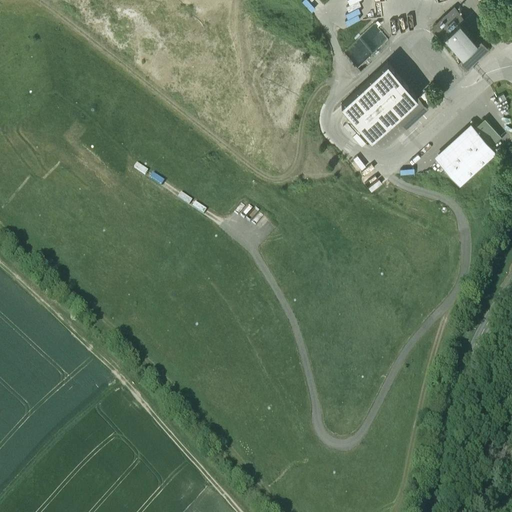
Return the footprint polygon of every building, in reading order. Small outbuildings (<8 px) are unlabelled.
[(480,37),(476,40),(459,20),(463,17),(454,7),(432,26),(441,36),(444,33),(461,53),(458,56),(465,64),(487,45),(480,37)] [(374,21),(360,33),(358,31),(353,36),(355,38),(342,49),(356,65),(357,64),(360,68),(370,59),(367,55),(388,37),(374,21)] [(417,91),(387,56),(340,96),(370,131),(395,110),(417,91)] [(417,91),(395,110),(405,121),(411,116),(409,114),(425,101),(417,91)] [(503,92),(497,95),(499,100),(506,97),(503,92)] [(501,135),(486,118),(477,126),(492,143),(501,135)] [(470,120),(433,151),(437,156),(474,124),(470,120)] [(474,124),(437,156),(459,181),(496,150),(474,124)] [(369,158),(357,165),(366,179),(377,172),(369,158)] [(378,172),(368,180),(372,184),(382,176),(378,172)] [(162,197),(159,202),(170,209),(174,204),(162,197)] [(174,205),(171,210),(182,217),(185,213),(174,205)]
